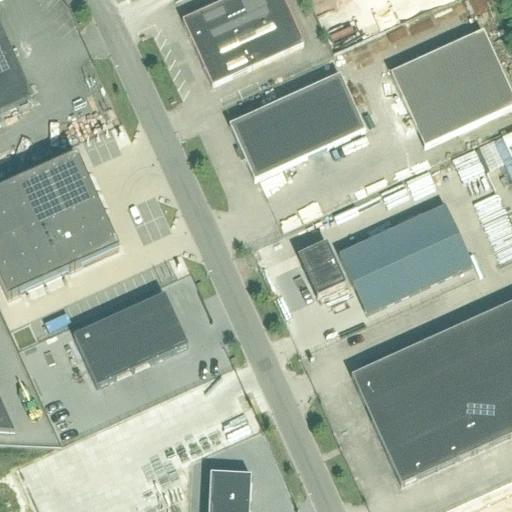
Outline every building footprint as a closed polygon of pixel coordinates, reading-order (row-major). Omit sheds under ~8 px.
[(0,0),(0,59),(11,55),(0,31),(0,3),(4,1),(3,0),(0,0)] [(237,0),(181,25),(211,91),(303,50),(280,0),(237,0)] [(511,102),(482,37),(390,79),(424,153),(511,112),(511,102)] [(11,55),(0,59),(0,116),(32,102),(11,55)] [(339,80),(228,130),(254,186),(364,136),(339,80)] [(77,162),(0,196),(0,288),(7,305),(119,255),(77,162)] [(470,268),(442,208),(336,257),(364,317),(470,268)] [(316,303),(345,290),(326,248),(297,261),(316,303)] [(196,349),(173,298),(82,340),(105,391),(196,349)] [(511,309),(497,316),(511,348),(511,309)] [(461,332),(485,387),(511,375),(511,348),(497,316),(461,332)] [(424,349),(449,404),(485,387),(461,332),(424,349)] [(388,365),(413,420),(449,404),(424,349),(388,365)] [(351,382),(375,437),(413,420),(388,365),(351,382)] [(511,375),(485,387),(510,442),(511,441),(511,375)] [(485,387),(449,404),(474,459),(510,442),(485,387)] [(449,404),(413,420),(437,475),(474,459),(449,404)] [(413,420),(375,437),(400,492),(437,475),(413,420)] [(200,453),(204,461),(219,455),(215,446),(200,453)] [(218,511),(258,511),(259,493),(220,492),(218,511)] [(511,511),(511,495),(474,511),(511,511)]
